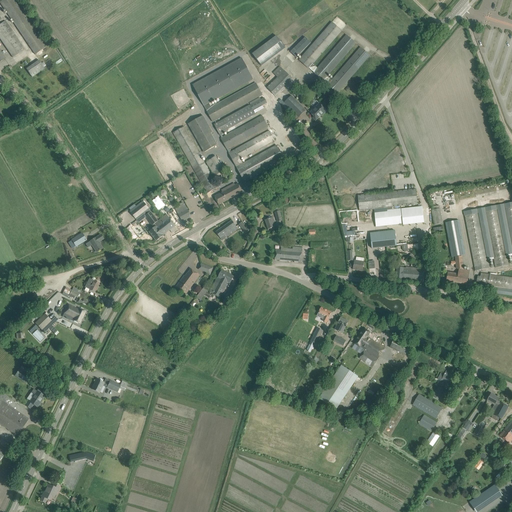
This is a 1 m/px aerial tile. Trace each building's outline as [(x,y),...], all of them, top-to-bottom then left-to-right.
[(15,0),(0,0),(0,1),(0,2),(0,1),(0,3),(36,55),(48,46),(15,0)] [(0,38),(13,58),(23,51),(22,50),(24,49),(5,22),(5,21),(0,24),(0,38)] [(313,72),(323,81),(324,81),(328,84),(327,85),(333,90),(337,93),(370,55),(360,47),(332,80),(328,76),(356,43),(346,34),(317,67),(313,64),(342,31),(332,22),(299,60),(309,69),(310,68),(313,72)] [(286,48),(276,36),(252,54),(261,66),(286,48)] [(290,52),(296,58),(311,43),(305,37),(290,52)] [(253,79),(242,58),(193,85),(204,106),(253,79)] [(38,59),(25,68),(31,78),(44,69),(38,59)] [(280,66),(273,73),(277,78),(267,87),(275,96),(292,79),(280,66)] [(213,122),(262,95),(256,83),(210,108),(206,110),(213,122)] [(296,119),(298,117),(298,118),(306,110),(291,95),(286,101),(282,98),(278,102),(296,119)] [(263,96),(249,104),(250,105),(214,125),(220,136),(224,134),(223,133),(229,130),(228,129),(255,115),(253,111),(267,103),(263,96)] [(327,111),(319,103),(310,112),(314,117),(313,118),(316,121),(321,115),(322,116),(327,111)] [(211,133),(213,132),(203,115),(188,124),(204,153),(218,145),(211,133)] [(262,115),(220,138),(227,150),(268,127),(262,115)] [(184,127),(173,133),(207,193),(218,187),(184,127)] [(229,153),(245,182),(285,160),(282,156),(277,145),(242,163),(240,159),(275,141),(270,131),(229,153)] [(218,159),(219,158),(218,155),(206,162),(214,176),(227,168),(224,163),(221,165),(218,159)] [(226,187),(227,188),(223,189),(224,191),(214,197),(219,205),(243,192),(238,183),(235,185),(234,183),(226,187)] [(392,191),(358,195),(359,210),(359,211),(387,208),(392,207),(408,205),(412,205),(415,205),(418,204),(416,189),(392,191)] [(158,196),(151,201),(158,210),(165,205),(158,196)] [(131,211),(131,212),(138,222),(145,216),(151,212),(143,202),(137,207),(131,211)] [(511,202),(503,204),(511,251),(511,202)] [(176,209),(183,222),(191,217),(189,212),(185,204),(176,209)] [(511,251),(503,204),(484,208),(494,258),(495,268),(509,265),(507,255),(511,254),(511,251)] [(387,211),(375,213),(376,227),(403,224),(403,225),(424,223),(422,206),(404,208),(392,209),(392,207),(387,208),(387,211)] [(434,225),(443,223),(440,208),(431,210),(434,225)] [(494,258),(484,208),(464,212),(475,271),(490,268),(488,259),(494,258)] [(151,212),(145,216),(152,226),(155,224),(156,226),(149,232),(156,241),(164,235),(175,226),(172,222),(167,214),(158,221),(151,212)] [(273,218),(265,220),(268,229),(276,226),(275,223),(273,218)] [(224,226),(216,232),(217,234),(220,238),(225,235),(227,237),(230,234),(238,229),(232,220),(224,226)] [(459,221),(446,223),(452,257),(465,255),(459,221)] [(249,231),(243,222),(239,225),(245,233),(249,231)] [(355,231),(346,232),(346,224),(342,224),(343,236),(355,235),(355,231)] [(372,248),(397,246),(395,231),(370,233),(372,248)] [(71,240),(68,242),(72,249),(75,246),(76,247),(86,240),(82,233),(71,240)] [(90,242),(86,244),(88,248),(92,245),(94,248),(96,252),(102,248),(99,242),(103,239),(101,235),(99,236),(96,237),(90,242)] [(418,243),(399,245),(400,253),(419,251),(418,243)] [(294,262),(301,262),(302,257),(302,252),(303,248),(293,247),(293,249),(288,249),(288,246),(281,246),(281,250),(276,249),(275,260),(291,261),(294,261),(294,262)] [(362,271),(363,269),(364,258),(357,257),(356,261),(355,260),(353,270),(362,271)] [(448,272),(447,281),(467,284),(468,280),(469,271),(463,270),(462,257),(455,257),(456,261),(456,264),(456,269),(457,269),(459,269),(458,274),(448,272)] [(210,275),(213,268),(201,263),(198,270),(210,275)] [(406,268),(397,267),(396,279),(423,282),(423,279),(424,277),(424,269),(406,267),(406,268)] [(185,276),(185,275),(176,287),(186,294),(200,275),(191,269),(185,276)] [(222,270),(220,275),(218,278),(218,277),(210,293),(220,298),(228,282),(230,283),(234,276),(222,270)] [(479,290),(511,295),(511,277),(497,276),(497,274),(490,273),(490,275),(481,273),(480,277),(477,276),(477,277),(477,282),(479,282),(479,286),(479,290)] [(86,288),(84,291),(88,293),(89,290),(94,293),(100,283),(97,282),(94,280),(94,281),(90,278),(87,283),(85,287),(86,288)] [(196,297),(200,300),(208,289),(204,286),(196,297)] [(72,290),(69,297),(74,300),(75,297),(77,298),(79,294),(72,290)] [(227,300),(232,302),(237,294),(232,291),(227,300)] [(79,310),(69,305),(65,313),(72,317),(70,320),(74,322),(74,321),(79,323),(85,312),(80,309),(79,310)] [(319,312),(317,316),(323,319),(322,321),(326,323),(329,317),(332,313),(321,307),(320,310),(319,312)] [(51,321),(46,315),(47,314),(46,313),(45,314),(36,323),(42,329),(51,321)] [(45,333),(49,328),(52,325),(58,320),(55,317),(51,321),(42,329),(42,330),(45,333)] [(341,317),(335,330),(342,333),(345,327),(346,327),(349,321),(341,317)] [(55,334),(57,331),(52,325),(49,328),(55,334)] [(310,341),(316,344),(323,331),(317,328),(310,341)] [(354,343),(365,350),(359,358),(373,367),(385,349),(367,337),(370,333),(364,329),(354,343)] [(343,346),(346,340),(336,335),(333,341),(343,346)] [(405,356),(410,345),(395,338),(390,348),(405,356)] [(359,377),(342,365),(319,398),(336,410),(359,377)] [(20,368),(15,376),(26,383),(31,376),(20,368)] [(446,371),(444,376),(443,377),(444,377),(442,380),(447,383),(448,380),(451,382),(455,376),(446,371)] [(97,379),(92,389),(99,393),(103,385),(107,387),(106,388),(117,393),(119,389),(124,391),(127,383),(122,381),(120,386),(105,378),(103,382),(97,379)] [(140,390),(138,389),(138,387),(127,383),(125,389),(141,394),(143,390),(140,389),(140,390)] [(248,395),(252,388),(248,386),(244,392),(248,395)] [(432,396),(438,399),(443,389),(438,386),(432,396)] [(30,400),(29,401),(37,407),(45,397),(40,394),(36,391),(33,389),(31,393),(33,395),(30,400)] [(24,415),(27,411),(1,393),(0,394),(0,424),(17,436),(29,419),(24,415)] [(436,419),(442,408),(419,394),(412,405),(436,419)] [(489,398),(488,400),(495,404),(491,412),(493,413),(494,414),(492,418),(496,421),(499,416),(501,418),(502,418),(506,411),(509,407),(498,401),(499,398),(491,394),(490,396),(489,398)] [(432,432),(437,423),(424,415),(418,424),(432,432)] [(511,419),(500,436),(507,442),(503,448),(507,451),(511,445),(511,444),(509,443),(511,439),(511,419)] [(470,428),(465,424),(457,436),(462,440),(470,428)] [(478,429),(476,428),(473,434),(479,437),(484,429),(480,426),(478,429)] [(426,442),(433,446),(440,436),(433,432),(426,442)] [(85,452),(80,453),(81,459),(86,458),(88,459),(93,461),(95,455),(90,453),(85,452)] [(48,484),(42,497),(40,501),(45,503),(46,499),(50,500),(51,497),(54,498),(60,486),(54,483),(53,487),(48,484)] [(495,485),(470,502),(476,511),(501,493),(495,485)]
